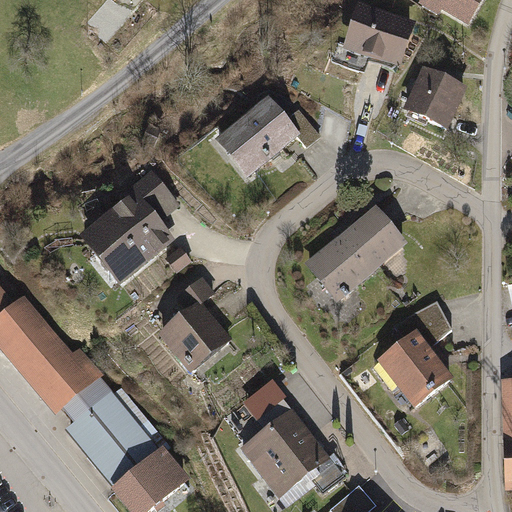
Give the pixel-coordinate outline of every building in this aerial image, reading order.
[(486,0),(423,0),(416,13),(435,23),(439,16),(469,32),(486,0)] [(412,29),(355,9),(339,54),(396,74),(412,29)] [(464,99),(419,78),(399,118),(445,139),(464,99)] [(266,102),(213,147),(243,184),(295,141),(305,153),(321,140),(298,113),(285,124),(279,117),(288,109),(279,98),(269,106),(266,102)] [(131,201),(73,246),(110,294),(171,248),(157,229),(179,211),(152,176),(127,196),(131,201)] [(373,214),(298,268),(327,308),(402,255),(373,214)] [(184,380),(229,347),(199,308),(212,298),(200,282),(172,303),(182,316),(153,338),(184,380)] [(0,345),(7,355),(11,352),(62,411),(98,380),(79,357),(71,364),(23,307),(11,318),(0,304),(0,345)] [(370,371),(406,413),(445,380),(409,338),(370,371)] [(231,457),(274,510),(302,488),(315,503),(342,482),(326,462),(285,413),(269,392),(242,414),(259,435),(231,457)] [(118,397),(64,437),(120,511),(157,511),(188,489),(118,397)] [(367,511),(353,495),(332,511),(367,511)]
